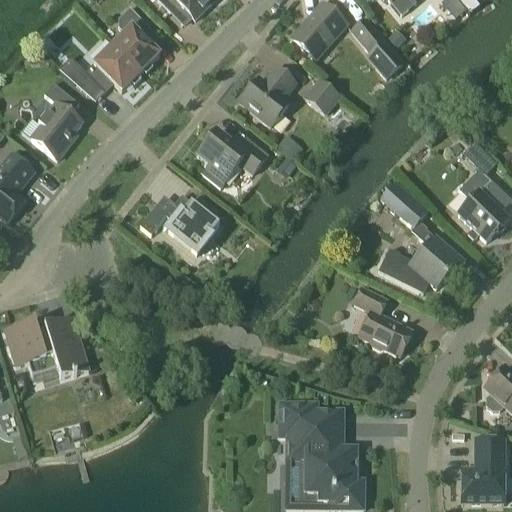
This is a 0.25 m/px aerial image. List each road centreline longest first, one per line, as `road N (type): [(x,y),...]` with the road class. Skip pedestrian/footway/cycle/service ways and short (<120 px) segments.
road 1 (residential): [(0,296),(110,159),(275,0)]
road 2 (residential): [(419,511),(427,406),(511,289)]
